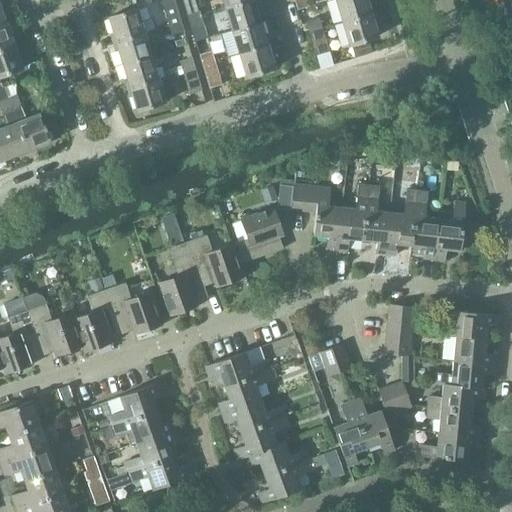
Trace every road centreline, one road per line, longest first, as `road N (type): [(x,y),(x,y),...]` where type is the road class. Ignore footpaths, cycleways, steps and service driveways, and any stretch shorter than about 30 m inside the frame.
road 1 (residential): [(0,397),(350,287),(511,304)]
road 2 (residential): [(511,227),(453,34)]
road 3 (residential): [(318,511),(428,476),(511,481)]
road 4 (residential): [(123,145),(300,82)]
road 5 (residential): [(300,82),(453,34)]
road 6 (residential): [(123,145),(79,0)]
road 7 (residential): [(38,17),(82,160)]
